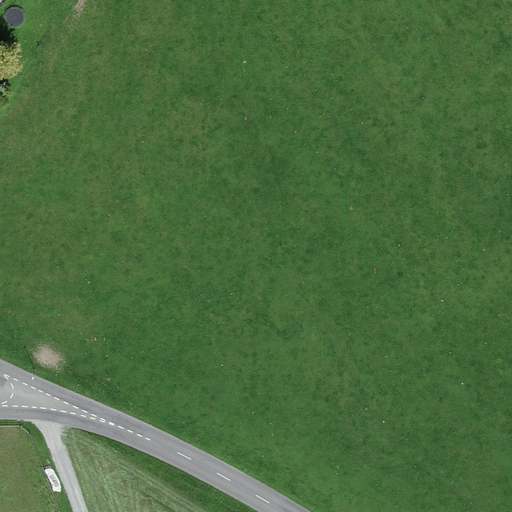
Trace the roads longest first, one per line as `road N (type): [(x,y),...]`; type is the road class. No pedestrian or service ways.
road 1 (unclassified): [(38,398),(193,462),(281,511)]
road 2 (track): [(81,511),(38,398)]
